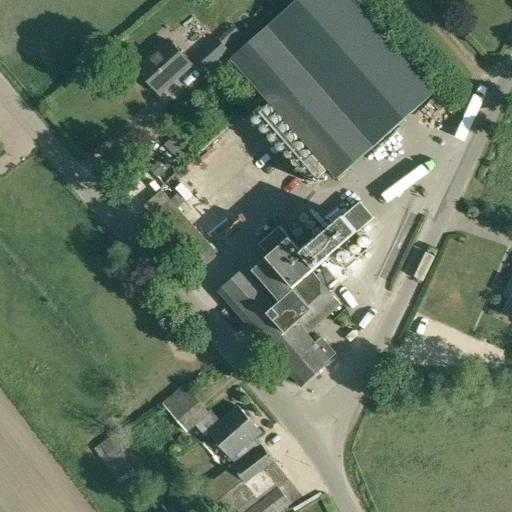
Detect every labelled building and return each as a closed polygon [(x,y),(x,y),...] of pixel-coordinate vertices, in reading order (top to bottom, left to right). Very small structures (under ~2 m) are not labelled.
[(298,0),(232,59),(337,178),(436,91),(355,0),(298,0)] [(169,17),(182,38),(202,25),(189,4),(169,17)] [(199,57),(211,68),(229,50),(219,39),(199,57)] [(139,70),(160,93),(192,65),(171,41),(139,70)] [(179,161),(188,153),(173,137),(164,145),(179,161)] [(150,169),(158,178),(166,171),(159,162),(150,169)] [(145,206),(195,262),(213,246),(164,190),(145,206)] [(220,292),(302,386),(331,360),(337,354),(323,338),(317,344),(305,330),(338,301),(331,292),(341,284),(327,267),(318,275),(314,271),(375,217),(362,202),(304,252),(283,227),(262,245),(272,256),(254,272),(249,267),(220,292)] [(213,246),(195,262),(202,271),(220,254),(213,246)] [(164,403),(189,433),(210,413),(185,384),(164,403)] [(232,458),(255,438),(262,431),(240,406),(209,433),(232,458)] [(102,444),(102,445),(112,460),(124,451),(128,448),(118,433),(102,444)] [(218,505),(207,511),(228,511),(237,507),(240,511),(279,511),(290,504),(278,488),(289,480),(262,445),(262,446),(255,438),(232,458),(238,465),(206,489),(218,505)] [(112,460),(102,445),(96,448),(117,481),(134,469),(125,456),(126,455),(124,451),(112,460)]
